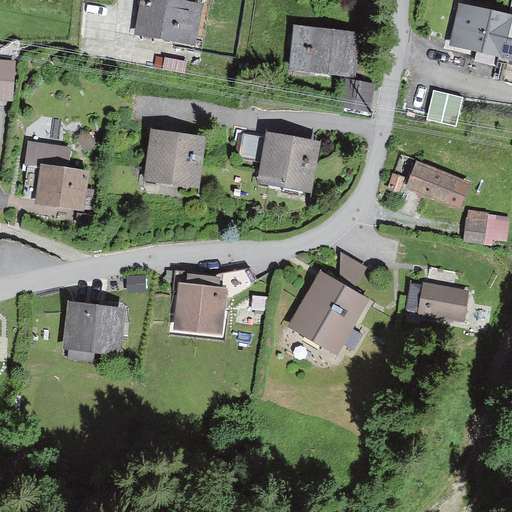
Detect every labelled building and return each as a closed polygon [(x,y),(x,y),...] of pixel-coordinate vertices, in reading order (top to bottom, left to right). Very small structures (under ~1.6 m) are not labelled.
[(139,29),(183,38),(191,0),(189,0),(139,0),(137,8),(143,9),(139,29)] [(487,18),(467,13),(460,44),(478,48),(475,61),(496,66),(497,61),(499,54),(499,53),(506,23),(508,15),(489,10),(487,18)] [(499,54),(497,61),(504,62),(506,56),(511,57),(511,24),(506,23),(499,53),(499,54)] [(327,75),(327,69),(348,70),(351,37),(295,32),(291,72),(327,75)] [(165,58),(163,69),(183,73),(185,62),(165,58)] [(373,104),(374,78),(340,77),(339,103),(373,104)] [(463,97),(433,90),(426,120),(456,126),(463,97)] [(85,144),(93,155),(101,149),(94,138),(85,144)] [(200,145),(160,138),(154,177),(194,183),(200,145)] [(314,150),(274,143),(267,179),(307,186),(314,150)] [(95,200),(82,197),(86,176),(64,172),(67,152),(43,147),(40,163),(29,161),(23,193),(41,196),(40,201),(93,211),(95,200)] [(430,200),(432,195),(460,205),(467,184),(416,167),(409,187),(419,190),(417,195),(430,200)] [(494,216),(470,212),(466,241),(490,244),(491,239),(501,240),(504,221),(494,219),(494,216)] [(365,272),(343,259),(341,280),(339,278),(335,285),(341,289),(345,283),(352,288),(349,293),(351,295),(365,272)] [(228,274),(214,277),(176,272),(173,289),(186,291),(181,326),(217,331),(222,296),(224,297),(228,274)] [(328,335),(342,343),(343,341),(356,348),(365,333),(353,325),(366,303),(351,295),(349,293),(341,289),(335,285),(323,278),(299,318),(311,326),(307,333),(324,343),(328,335)] [(470,295),(411,286),(407,312),(466,321),(470,295)] [(121,313),(73,309),(70,346),(118,350),(121,313)]
